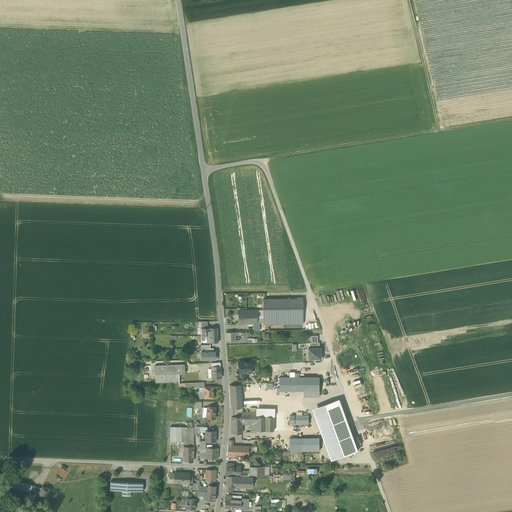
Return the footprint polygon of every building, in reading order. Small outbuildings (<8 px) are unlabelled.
[(263,324),(303,324),(303,298),(263,299),(263,310),(263,317),(263,322),(263,324)] [(253,322),(259,322),(259,317),(255,318),(255,311),(256,311),(256,310),(238,310),(238,323),(246,322),(246,319),(253,319),(253,322)] [(235,340),(235,336),(235,332),(226,332),(226,340),(235,340)] [(308,348),(308,358),(312,358),(312,360),(316,360),(316,358),(320,358),(320,348),(319,348),(319,342),(318,342),(311,342),(311,348),(308,348)] [(239,373),(240,377),(244,377),(243,373),(245,372),(246,373),(249,373),(250,372),(249,369),(250,368),(251,368),(250,362),(245,362),(244,361),(242,361),(238,362),(239,373)] [(155,382),(179,381),(178,373),(184,373),(184,364),(154,365),(155,382)] [(212,377),(212,378),(221,378),(221,370),(211,370),(211,373),(208,373),(208,378),(212,377)] [(198,373),(184,373),(178,373),(179,381),(179,383),(193,383),(199,382),(198,373)] [(304,396),(319,396),(319,377),(299,377),(294,377),(289,377),(279,377),(279,391),(285,391),(304,391),(304,396)] [(229,385),(231,409),(232,409),(242,408),(242,407),(240,384),(230,385),(229,385)] [(212,386),(204,387),(204,391),(204,398),(213,397),(212,386)] [(339,399),(318,407),(337,458),(358,450),(339,399)] [(206,417),(214,418),(215,412),(216,408),(207,407),(206,417)] [(232,416),(241,416),(241,412),(243,412),(242,407),(242,408),(232,409),(232,416)] [(337,458),(318,407),(313,409),(331,460),(337,458)] [(256,408),(256,412),(256,416),(265,417),(274,417),(274,408),(256,408)] [(255,432),(255,431),(256,416),(256,412),(243,412),(241,412),(241,416),(242,416),(242,423),(251,423),(250,432),(255,432)] [(296,424),(308,424),(309,415),(302,415),(296,415),(290,415),(290,424),(296,424)] [(231,433),(242,433),(242,423),(242,416),(241,416),(232,416),(231,416),(231,433)] [(265,417),(256,416),(255,431),(265,431),(265,417)] [(273,431),(274,417),(265,417),(265,431),(273,431)] [(193,433),(193,427),(192,427),(186,427),(176,427),(176,441),(183,441),(193,441),(193,433)] [(205,441),(215,441),(215,430),(210,430),(205,430),(205,433),(205,441)] [(289,438),(289,451),(319,450),(319,438),(289,438)] [(235,454),(239,454),(240,446),(233,445),(233,441),(228,440),(227,456),(235,457),(235,454)] [(183,460),(192,460),(193,446),(183,446),(180,446),(180,448),(180,452),(183,453),(183,455),(183,460)] [(248,446),(240,446),(239,454),(248,454),(248,446)] [(206,458),(217,458),(218,448),(206,447),(206,449),(206,452),(206,458)] [(63,479),(67,470),(60,467),(56,475),(63,479)] [(250,471),(250,475),(263,475),(263,467),(250,467),(250,471)] [(210,480),(215,480),(216,470),(206,470),(206,473),(205,473),(205,476),(206,476),(206,480),(208,480),(210,480)] [(226,476),(226,485),(232,486),(235,487),(235,486),(236,476),(226,476)] [(235,486),(244,487),(245,477),(238,477),(237,476),(236,476),(235,486)] [(250,477),(245,477),(244,487),(246,488),(253,487),(253,476),(250,476),(250,477)] [(10,486),(30,492),(32,485),(12,479),(10,486)] [(122,495),(130,495),(130,491),(142,491),(143,482),(110,481),(110,490),(122,490),(122,495)] [(41,488),(32,485),(30,492),(29,494),(39,497),(40,494),(41,488)] [(198,491),(204,492),(216,493),(217,486),(211,485),(208,485),(207,487),(198,486),(198,491)] [(42,486),(41,488),(40,494),(47,497),(50,488),(42,486)] [(199,499),(203,499),(203,498),(203,497),(204,492),(198,491),(196,491),(196,495),(200,496),(199,499)] [(214,501),(216,493),(204,492),(203,497),(203,498),(203,499),(214,501)] [(231,495),(225,495),(224,508),(235,508),(240,509),(241,500),(231,499),(231,495)] [(194,509),(195,509),(195,500),(186,499),(186,508),(187,508),(194,509)]
